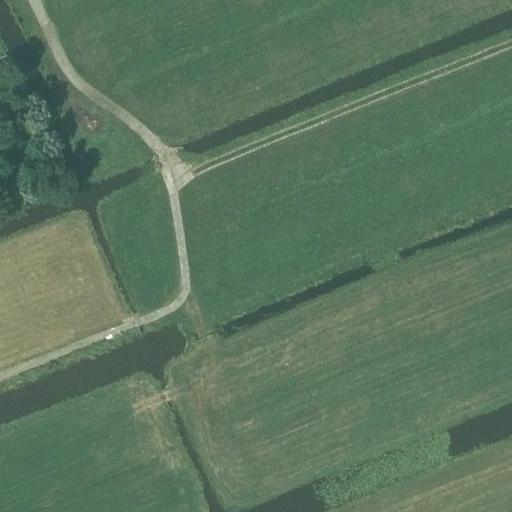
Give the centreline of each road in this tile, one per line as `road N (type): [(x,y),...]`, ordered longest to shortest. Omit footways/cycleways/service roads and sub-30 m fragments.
road 1 (track): [(0,378),(169,310),(186,283),(171,186),(155,144),(81,89),(31,0)]
road 2 (track): [(171,186),(511,43)]
